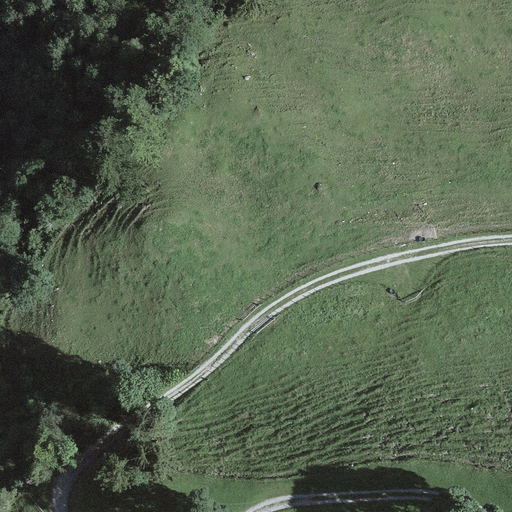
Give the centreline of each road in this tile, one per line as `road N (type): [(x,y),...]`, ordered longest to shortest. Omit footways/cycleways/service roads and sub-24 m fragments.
road 1 (track): [(61,511),(73,468),(190,381),(269,303),(464,244),(511,242)]
road 2 (track): [(483,511),(441,495),(304,499),(257,511)]
